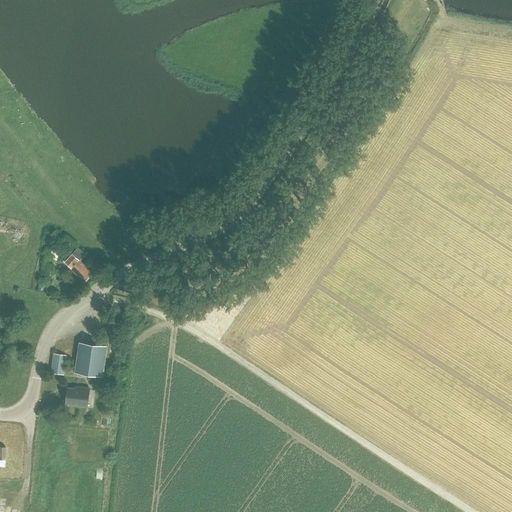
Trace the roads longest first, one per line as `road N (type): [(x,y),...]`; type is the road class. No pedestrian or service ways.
road 1 (tertiary): [(30,417),(54,326),(96,291),(248,205),(378,0)]
road 2 (track): [(96,291),(173,319),(476,511)]
